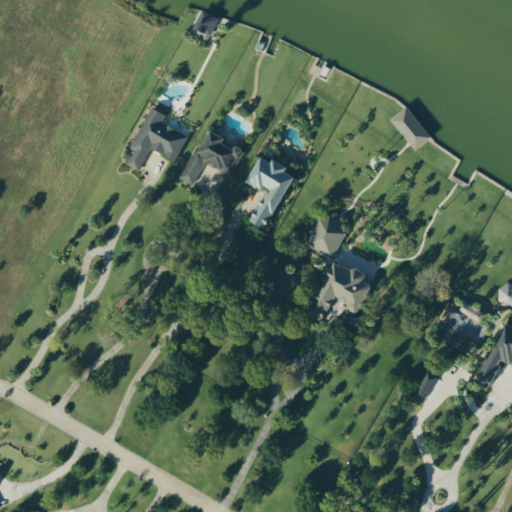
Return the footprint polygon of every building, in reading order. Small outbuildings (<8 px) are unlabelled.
[(414,149),(430,136),(405,105),(389,118),(414,149)] [(160,120),(164,113),(150,106),(128,148),(132,150),(125,163),(138,170),(150,147),(174,160),(187,134),(160,120)] [(180,178),(192,184),(203,161),(230,174),(243,149),(233,144),(232,147),(220,142),(223,136),(206,127),(180,178)] [(264,228),(292,175),(284,170),(286,165),(271,157),(269,160),(258,154),(245,179),(265,189),(249,219),(264,228)] [(323,212),(305,243),(331,257),(348,226),(323,212)] [(307,315),(322,321),(331,299),(357,310),(368,283),(362,281),(365,273),(330,259),(307,315)] [(511,303),(511,283),(501,282),(499,302),(511,303)] [(474,382),(487,387),(500,358),(511,363),(511,327),(501,322),(474,382)] [(436,376),(427,371),(413,393),(422,398),(436,376)]
